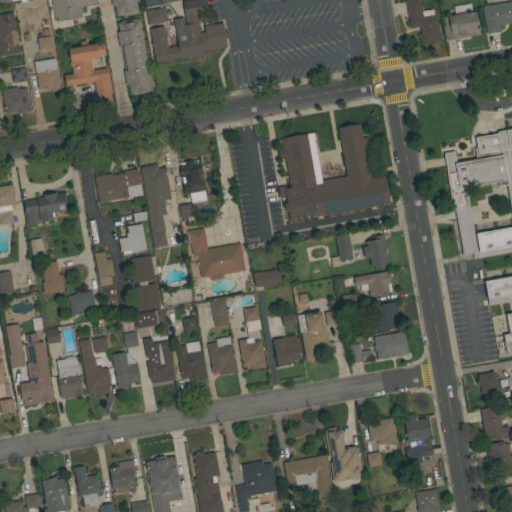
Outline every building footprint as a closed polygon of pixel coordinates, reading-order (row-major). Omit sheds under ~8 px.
[(95,0),(96,3),(80,6),(81,12),(82,17),(55,22),(51,0),(95,0)] [(134,12),(135,13),(119,16),(119,15),(116,15),(114,6),(112,6),(110,0),(135,0),(138,11),(134,12)] [(180,58),(155,62),(149,28),(163,26),(167,48),(178,46),(176,34),(175,34),(173,19),(183,17),(184,25),(186,24),(182,1),(187,0),(204,0),(207,14),(196,16),(199,33),(204,32),(203,26),(222,23),(224,31),(226,30),(228,38),(225,39),(226,46),(203,50),(203,54),(180,58)] [(440,40),(422,44),(419,34),(421,34),(419,27),(409,28),(405,0),(419,0),(421,11),(432,9),(433,15),(434,14),(440,40)] [(511,22),(499,25),(500,32),(487,35),(482,6),(511,1),(511,22)] [(165,7),(167,21),(148,24),(145,10),(165,7)] [(443,26),(445,26),(443,17),(475,11),(479,34),(446,40),(443,26)] [(0,14),(13,12),(20,53),(0,56),(0,14)] [(151,90),(148,91),(148,92),(133,95),(133,94),(130,94),(128,85),(126,85),(123,71),(126,70),(126,68),(124,69),(121,47),(119,47),(116,32),(119,32),(117,23),(121,22),(120,21),(139,18),(151,90)] [(52,48),(38,51),(36,37),(50,35),(52,48)] [(111,100),(97,102),(94,81),(92,81),(91,83),(86,84),(85,83),(65,86),(64,75),(72,74),(71,67),(69,66),(69,62),(70,60),(68,48),(102,43),(104,55),(90,58),(92,70),(106,68),(111,100)] [(33,62),(54,58),(60,90),(51,91),(51,89),(46,90),(46,88),(39,89),(33,62)] [(24,68),(26,80),(12,83),(10,70),(24,68)] [(1,89),(17,86),(18,89),(25,87),(30,111),(17,114),(17,111),(6,113),(1,89)] [(321,180),(346,176),(337,128),(359,124),(362,138),(367,137),(369,148),(363,149),(367,173),(370,173),(371,179),(384,176),(389,203),(314,216),(314,217),(294,221),(294,220),(290,221),(289,220),(286,220),(284,211),(285,211),(284,204),(287,203),(286,198),(279,199),(277,188),(290,186),(285,158),(279,159),(277,150),(283,149),(281,139),(313,133),(321,180)] [(454,151),(456,163),(476,160),(474,149),(477,148),(475,137),(497,133),(497,132),(511,129),(511,153),(511,154),(511,160),(511,301),(488,306),(484,281),(511,276),(511,252),(473,259),(472,253),(463,255),(455,209),(453,210),(443,153),(454,151)] [(204,190),(205,200),(191,202),(189,193),(184,194),(182,183),(181,177),(179,167),(185,166),(184,161),(192,160),(193,165),(200,163),(204,190)] [(156,165),(157,169),(165,167),(170,199),(163,200),(165,214),(161,215),(164,230),(163,230),(166,246),(153,248),(150,232),(151,232),(140,168),(156,165)] [(98,202),(95,187),(104,185),(102,175),(111,173),(112,175),(124,173),(124,171),(137,169),(142,197),(126,199),(126,197),(98,202)] [(0,186),(11,184),(15,204),(10,205),(11,210),(11,213),(14,212),(14,216),(12,217),(13,222),(0,223),(0,186)] [(43,197),(43,195),(55,193),(56,194),(64,192),(66,201),(64,201),(65,210),(51,213),(53,220),(40,222),(39,213),(37,213),(39,223),(27,225),(23,201),(43,197)] [(191,203),(193,219),(181,221),(179,205),(191,203)] [(145,211),(146,220),(134,222),(133,221),(126,222),(125,216),(132,214),(132,213),(145,211)] [(145,249),(131,252),(131,253),(123,255),(122,251),(120,252),(118,239),(126,237),(126,234),(127,233),(126,226),(141,224),(145,249)] [(239,243),(244,270),(200,277),(199,267),(194,268),(188,231),(203,228),(207,249),(239,243)] [(352,259),(339,262),(339,266),(332,267),(330,257),(338,256),(334,236),(347,234),(352,259)] [(387,264),(383,265),(384,268),(375,270),(374,266),(370,267),(369,257),(364,258),(362,247),(367,246),(366,241),(375,240),(375,236),(383,235),(384,240),(383,241),(387,264)] [(41,238),(41,240),(46,239),(48,249),(43,250),(44,257),(33,259),(29,240),(41,238)] [(93,253),(109,250),(114,276),(110,276),(112,284),(99,286),(93,253)] [(154,279),(133,283),(129,259),(150,255),(154,279)] [(61,275),(64,289),(43,293),(41,283),(44,282),(43,277),(42,277),(42,275),(43,275),(41,264),(56,261),(58,275),(61,275)] [(279,269),(282,284),(263,288),(263,286),(255,287),(253,274),(255,273),(255,272),(261,271),(261,272),(279,269)] [(13,291),(0,292),(0,272),(10,271),(13,291)] [(389,271),(391,279),(389,280),(391,291),(388,292),(389,292),(369,296),(368,290),(360,291),(359,285),(354,286),(353,277),(389,271)] [(159,307),(137,311),(133,287),(154,283),(159,307)] [(91,291),(94,304),(86,305),(87,310),(78,311),(79,314),(71,316),(67,296),(74,295),(74,294),(91,291)] [(354,294),(355,305),(343,307),(341,295),(354,294)] [(228,325),(214,327),(209,302),(223,299),(228,325)] [(373,305),(394,302),(399,328),(378,331),(373,305)] [(256,306),(258,320),(257,320),(260,337),(252,339),(252,342),(261,341),(265,367),(254,369),(254,368),(251,369),(250,365),(245,366),(245,367),(242,367),(238,340),(250,339),(247,321),(244,322),(242,308),(256,306)] [(340,324),(326,326),(324,312),(338,310),(340,324)] [(320,311),(322,328),(326,327),(327,333),(328,333),(328,336),(327,336),(328,344),(322,345),(323,350),(316,351),(317,359),(315,359),(315,361),(309,362),(308,360),(305,361),(300,332),(299,333),(296,315),(320,311)] [(511,353),(506,355),(503,334),(509,333),(505,314),(511,312),(511,353)] [(295,325),(283,327),(281,315),(293,313),(295,325)] [(195,317),(196,330),(183,332),(181,319),(195,317)] [(138,331),(136,322),(143,320),(145,331),(151,330),(153,343),(139,345),(136,332),(138,331)] [(17,324),(22,352),(22,353),(24,366),(10,368),(8,354),(9,354),(4,326),(17,324)] [(57,328),(59,342),(47,344),(44,330),(57,328)] [(135,332),(138,345),(125,348),(122,334),(135,332)] [(404,332),(407,353),(402,354),(402,355),(398,356),(398,355),(377,358),(376,351),(374,351),(373,346),(375,345),(374,337),(404,332)] [(50,378),(54,401),(24,406),(23,401),(21,401),(18,384),(29,382),(26,363),(28,363),(24,345),(27,344),(25,335),(36,333),(38,343),(43,342),(49,379),(50,378)] [(296,335),(300,359),(291,360),(292,363),(277,365),(272,339),(296,335)] [(106,337),(108,351),(94,354),(92,339),(106,337)] [(216,342),(215,339),(229,337),(230,344),(222,345),(223,347),(231,345),(235,373),(219,376),(218,372),(211,373),(207,344),(216,342)] [(173,380),(164,381),(164,377),(149,380),(146,361),(147,361),(150,351),(158,349),(157,342),(167,341),(173,380)] [(185,345),(184,343),(198,341),(199,350),(200,350),(205,378),(189,381),(189,377),(181,378),(175,347),(185,345)] [(359,343),(360,352),(370,350),(372,359),(350,363),(347,345),(359,343)] [(81,357),(80,357),(79,351),(91,349),(92,353),(93,353),(94,358),(91,359),(93,368),(101,367),(101,369),(108,368),(111,386),(109,387),(110,391),(88,395),(81,357)] [(125,352),(125,353),(127,352),(128,355),(129,357),(131,358),(134,361),(135,362),(136,363),(140,381),(126,384),(127,387),(117,389),(116,384),(117,384),(114,370),(111,355),(125,352)] [(82,390),(83,395),(75,397),(74,396),(60,398),(56,377),(58,376),(56,367),(60,366),(59,361),(76,358),(82,390)] [(490,372),(489,371),(493,371),(493,372),(494,372),(498,395),(490,396),(489,392),(481,394),(479,385),(477,385),(476,380),(478,380),(477,375),(490,372)] [(0,409),(0,383),(5,383),(9,408),(0,409)] [(0,415),(12,413),(9,400),(0,401),(0,415)] [(498,406),(498,409),(501,408),(503,420),(500,420),(501,427),(507,426),(509,435),(485,438),(484,436),(483,437),(482,432),(483,431),(479,409),(498,406)] [(433,455),(421,458),(422,463),(407,465),(404,449),(423,445),(422,438),(407,441),(403,419),(405,418),(404,416),(412,415),(412,417),(415,417),(415,420),(426,418),(433,455)] [(391,417),(395,441),(377,444),(377,440),(370,441),(367,424),(373,423),(372,421),(391,417)] [(327,430),(327,428),(335,427),(335,429),(339,428),(339,430),(342,432),(343,437),(342,437),(343,446),(342,446),(343,448),(354,446),(355,448),(357,448),(361,472),(358,472),(359,476),(355,476),(356,478),(333,482),(329,463),(331,462),(330,458),(329,458),(324,430),(327,430)] [(511,453),(511,471),(495,474),(493,461),(488,462),(485,444),(507,441),(509,454),(511,453)] [(198,511),(193,478),(196,478),(192,454),(202,452),(202,454),(213,452),(218,475),(211,476),(212,483),(216,482),(221,511),(198,511)] [(379,452),(381,465),(368,467),(366,454),(379,452)] [(334,505),(319,508),(316,492),(306,494),(304,484),(296,485),(295,483),(286,484),(283,463),(325,455),(334,505)] [(168,502),(169,511),(153,511),(149,481),(147,481),(146,475),(147,475),(145,463),(148,462),(148,461),(154,460),(154,458),(164,456),(165,458),(171,457),(172,458),(175,457),(182,499),(168,502)] [(136,490),(134,490),(135,492),(129,493),(129,491),(116,494),(115,487),(112,488),(108,468),(118,466),(118,463),(132,461),(133,468),(132,468),(136,490)] [(260,461),(261,465),(270,463),(275,491),(248,496),(248,498),(248,499),(249,509),(247,510),(247,511),(242,511),(237,511),(233,487),(243,485),(240,465),(260,461)] [(84,465),(85,476),(98,474),(101,495),(100,496),(100,497),(99,497),(100,504),(84,507),(82,495),(78,496),(73,467),(84,465)] [(52,478),(52,477),(56,477),(56,480),(64,478),(69,506),(66,507),(67,510),(63,510),(63,511),(46,511),(45,506),(44,506),(43,502),(45,502),(41,480),(52,478)] [(511,511),(504,511),(500,487),(511,485),(511,511)] [(436,489),(439,510),(436,510),(436,511),(430,511),(417,511),(416,508),(417,508),(415,492),(436,489)] [(4,511),(3,504),(6,504),(6,502),(12,501),(12,502),(22,501),(22,507),(25,506),(24,496),(38,494),(40,508),(34,509),(34,511),(4,511)] [(146,501),(147,511),(131,511),(130,504),(146,501)] [(274,511),(256,511),(255,506),(257,505),(257,504),(270,502),(271,506),(273,505),(274,511)] [(113,511),(99,511),(98,505),(112,503),(113,511)]
